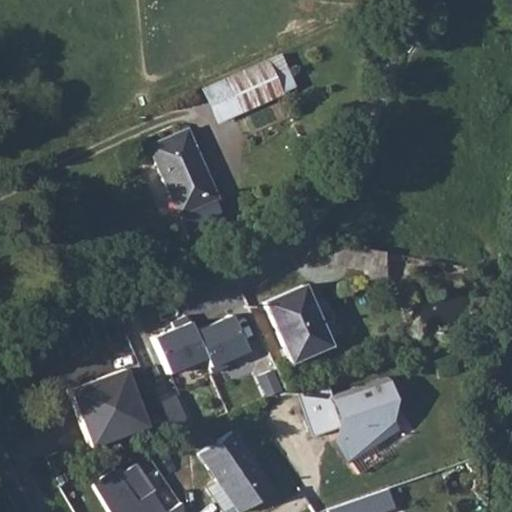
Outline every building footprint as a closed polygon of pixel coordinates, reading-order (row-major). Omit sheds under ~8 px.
[(282,94),(285,102),(294,97),(277,55),(268,59),(282,94)] [(268,59),(223,78),(226,87),(237,114),(282,94),(268,59)] [(285,102),(282,94),(237,114),(246,134),(291,114),(285,102)] [(146,146),(176,215),(194,208),(200,220),(218,212),(184,130),(146,146)] [(194,208),(176,215),(188,242),(205,233),(200,220),(194,208)] [(334,244),(324,242),(320,261),(363,269),(365,279),(384,277),(382,252),(334,244)] [(384,277),(365,279),(372,329),(391,327),(388,309),(401,308),(397,281),(386,282),(384,277)] [(301,285),(261,303),(288,362),(327,345),(301,285)] [(235,312),(198,328),(211,358),(215,366),(251,350),(235,312)] [(211,358),(198,328),(194,319),(151,338),(170,375),(211,358)] [(144,425),(121,369),(66,391),(88,447),(144,425)] [(324,380),(293,391),(308,436),(330,429),(329,440),(343,462),(394,428),(387,417),(390,393),(384,376),(329,395),(324,380)] [(223,422),(191,434),(201,450),(230,430),(223,422)] [(201,450),(196,453),(215,480),(236,510),(237,511),(238,511),(270,491),(230,430),(201,450)] [(171,511),(166,511),(137,467),(105,488),(120,511),(186,511),(186,503),(171,511)] [(232,511),(236,510),(215,480),(204,487),(221,511),(232,511)]
